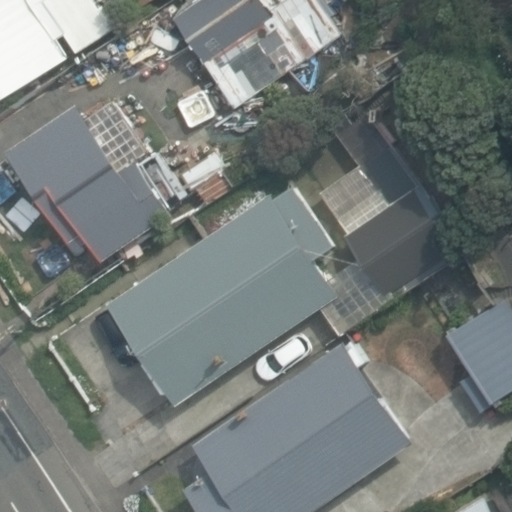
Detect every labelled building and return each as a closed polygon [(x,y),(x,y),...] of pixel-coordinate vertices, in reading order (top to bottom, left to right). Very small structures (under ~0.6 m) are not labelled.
[(0,0),(0,103),(75,54),(65,38),(71,35),(81,51),(124,22),(110,1),(104,5),(100,0),(0,0)] [(134,0),(140,9),(154,0),(134,0)] [(201,0),(179,16),(210,61),(279,14),(268,0),(201,0)] [(257,143),(304,116),(285,84),(239,111),(257,143)] [(156,154),(121,98),(93,115),(84,101),(14,151),(76,241),(76,242),(82,238),(87,245),(96,241),(108,260),(179,214),(175,205),(194,193),(164,149),(156,154)] [(366,163),(323,191),(390,295),(469,244),(427,180),(421,184),(369,104),(339,123),(366,163)] [(511,183),(511,112),(476,133),(477,134),(506,187),(511,183)] [(275,195),(115,302),(182,404),(348,293),(324,257),(338,247),(298,187),(279,200),(275,195)] [(464,377),(485,409),(511,391),(511,299),(510,295),(453,331),(476,369),(464,377)] [(190,485),(208,511),(315,511),(418,441),(348,338),(198,440),(216,467),(190,485)] [(499,511),(489,496),(463,511),(499,511)]
